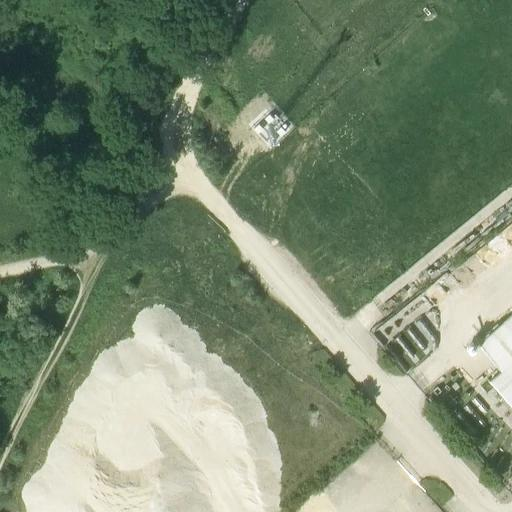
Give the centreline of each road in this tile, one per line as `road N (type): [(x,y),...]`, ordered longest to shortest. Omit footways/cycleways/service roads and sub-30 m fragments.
road 1 (track): [(92,258),(133,218),(147,191),(185,167),(181,113),(236,0)]
road 2 (unclassified): [(185,167),(346,343)]
road 3 (unclassified): [(492,511),(346,343)]
road 4 (track): [(92,258),(77,308),(0,459)]
road 5 (unclassified): [(346,343),(511,206)]
